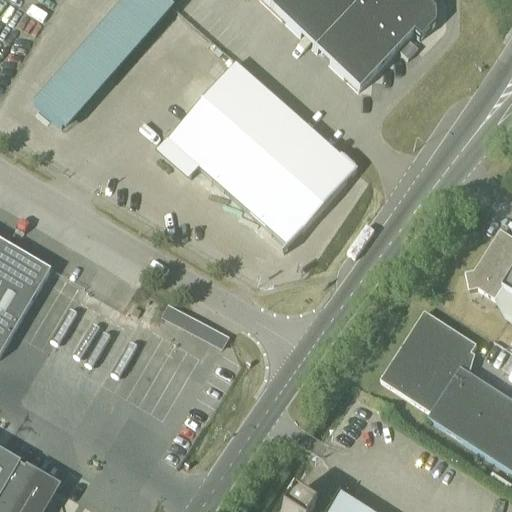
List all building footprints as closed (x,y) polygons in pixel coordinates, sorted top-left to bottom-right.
[(61,133),(168,10),(156,0),(126,0),(32,108),(61,133)] [(256,0),(359,96),(413,38),(420,44),(435,29),(434,15),(418,0),(256,0)] [(355,177),(234,70),(166,146),(154,161),(185,188),(190,182),(198,174),(288,253),(355,177)] [(511,243),(500,236),(493,247),(474,277),(464,279),(468,295),(477,293),(495,305),(503,294),(511,299),(511,243)] [(0,360),(49,278),(0,248),(0,360)] [(137,322),(141,315),(134,311),(130,319),(137,322)] [(179,331),(187,318),(177,312),(169,326),(179,331)] [(511,478),(511,406),(470,380),(475,361),(471,360),(477,351),(425,317),(380,386),(432,419),(428,424),(511,478)] [(39,511),(52,491),(58,495),(58,494),(24,473),(23,475),(18,471),(19,470),(0,459),(0,511),(39,511)] [(359,511),(338,498),(329,511),(311,511),(292,499),(283,511),(359,511)]
